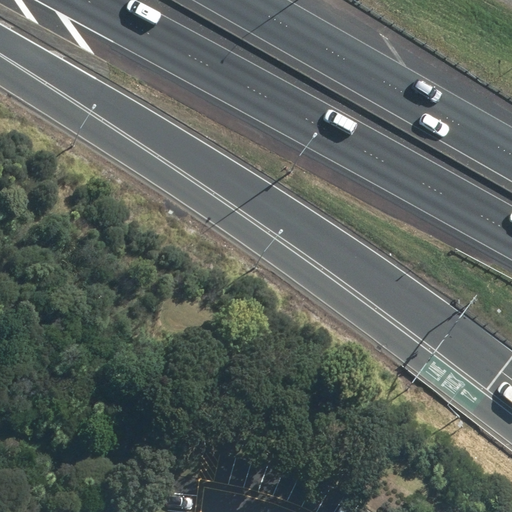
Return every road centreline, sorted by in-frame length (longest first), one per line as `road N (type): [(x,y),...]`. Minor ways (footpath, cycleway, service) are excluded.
road 1 (motorway): [(511,384),(226,179),(0,43)]
road 2 (motorway): [(511,239),(84,0)]
road 3 (motorway): [(242,0),(511,153)]
